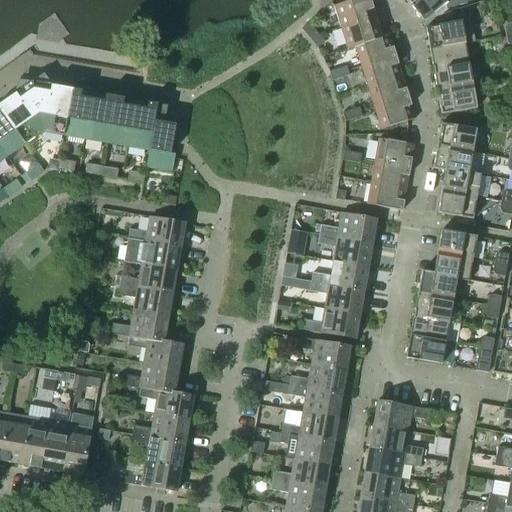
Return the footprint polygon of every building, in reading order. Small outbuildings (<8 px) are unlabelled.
[(374,18),(368,0),(356,0),(333,7),(340,29),(374,18)] [(446,11),(468,3),(465,0),(414,0),(408,5),(423,23),(444,5),(446,11)] [(380,38),(377,27),(374,18),(340,29),(347,51),(354,48),(354,47),(380,39),(380,38)] [(464,45),(460,23),(425,29),(429,51),(464,45)] [(315,34),(307,24),(300,30),(308,40),(315,34)] [(324,43),(318,37),(315,34),(308,40),(317,49),(324,43)] [(394,57),(391,48),(388,35),(380,38),(380,39),(354,47),(354,48),(360,68),(394,57)] [(468,66),(464,45),(429,51),(432,72),(468,66)] [(401,78),(397,66),(394,57),(360,68),(367,89),(401,78)] [(472,87),(468,66),(432,72),(436,94),(472,87)] [(348,76),(347,72),(345,68),(337,70),(339,79),(348,76)] [(339,79),(337,70),(328,73),(331,82),(339,79)] [(407,98),(404,89),(401,78),(367,89),(373,109),(407,98)] [(63,137),(71,91),(31,84),(0,105),(0,111),(24,146),(41,134),(63,137)] [(475,110),(472,87),(436,94),(440,116),(475,110)] [(85,141),(93,94),(71,91),(63,137),(85,141)] [(106,145),(114,98),(93,94),(85,141),(106,145)] [(127,148),(135,102),(114,98),(106,145),(127,148)] [(414,120),(407,98),(373,109),(380,131),(414,120)] [(153,129),(157,106),(135,102),(127,148),(148,152),(152,129),(153,129)] [(170,155),(174,132),(173,132),(174,126),(162,124),(165,107),(157,106),(153,129),(152,129),(148,152),(145,169),(171,174),(175,155),(170,155)] [(361,118),(360,113),(359,109),(350,112),(353,121),(361,118)] [(24,146),(0,111),(0,148),(6,158),(24,146)] [(353,121),(350,112),(341,114),(344,123),(353,121)] [(471,153),(475,131),(440,125),(436,147),(471,153)] [(409,169),(413,146),(377,140),(373,162),(409,169)] [(468,174),(471,153),(436,147),(432,170),(444,172),(444,171),(467,175),(468,174)] [(350,163),(352,154),(343,152),(341,161),(350,163)] [(359,164),(360,160),(361,155),(352,154),(350,163),(359,164)] [(73,173),(74,164),(59,161),(57,169),(73,173)] [(405,190),(409,169),(373,162),(370,184),(405,190)] [(30,182),(43,173),(38,166),(25,175),(30,182)] [(100,177),(101,169),(85,166),(84,174),(100,177)] [(116,180),(117,171),(101,169),(100,177),(116,180)] [(476,198),(480,176),(468,174),(467,175),(444,171),(444,172),(442,183),(446,184),(444,193),(476,198)] [(142,184),(144,176),(128,173),(126,182),(142,184)] [(8,197),(21,188),(16,181),(3,190),(8,197)] [(401,212),(405,190),(370,184),(366,206),(401,212)] [(344,202),(345,193),(336,191),(334,200),(344,202)] [(511,204),(511,192),(506,192),(501,195),(500,203),(511,204)] [(472,221),(476,198),(444,193),(443,201),(439,201),(437,214),(472,221)] [(174,208),(176,199),(158,196),(157,205),(174,208)] [(511,216),(511,208),(511,204),(500,203),(499,211),(501,215),(511,216)] [(371,245),(375,221),(340,214),(338,230),(320,226),(318,236),(371,245)] [(179,249),(184,224),(149,218),(146,233),(128,230),(127,240),(179,249)] [(472,260),(476,238),(440,232),(438,245),(442,246),(440,255),(472,260)] [(367,268),(371,245),(318,236),(317,245),(334,248),(332,262),(367,268)] [(175,273),(179,249),(127,240),(123,263),(140,266),(175,273)] [(506,266),(508,255),(499,253),(495,256),(493,264),(506,266)] [(468,282),(472,260),(440,255),(439,263),(435,263),(433,274),(432,276),(455,280),(468,282)] [(99,259),(91,258),(88,275),(96,276),(99,259)] [(363,293),(367,268),(332,262),(329,277),(312,274),(310,283),(363,293)] [(140,266),(123,263),(120,278),(138,281),(140,266)] [(504,278),(506,266),(493,264),(492,272),(495,276),(504,278)] [(171,296),(175,273),(140,266),(138,281),(120,278),(118,287),(171,296)] [(452,301),(455,280),(432,276),(433,274),(421,272),(417,295),(452,301)] [(358,316),(363,293),(310,283),(308,293),(326,296),(323,310),(358,316)] [(167,320),(171,296),(118,287),(117,296),(134,299),(132,314),(167,320)] [(448,322),(452,301),(417,295),(413,316),(448,322)] [(499,309),(501,298),(491,296),(487,298),(486,307),(499,309)] [(503,309),(511,310),(511,299),(505,298),(503,309)] [(497,320),(499,309),(486,307),(485,315),(487,319),(497,320)] [(511,310),(503,309),(501,320),(511,321),(511,310)] [(355,334),(358,316),(323,310),(321,324),(303,321),(301,331),(354,341),(355,334)] [(164,338),(167,320),(132,314),(129,328),(112,325),(110,335),(129,339),(146,342),(147,340),(163,342),(164,338)] [(444,343),(448,322),(413,316),(409,337),(444,343)] [(455,345),(444,343),(409,337),(405,359),(440,366),(443,352),(454,354),(455,345)] [(491,351),(493,340),(484,338),(480,341),(478,349),(491,351)] [(178,370),(182,346),(163,342),(147,340),(146,342),(129,339),(127,347),(145,350),(142,364),(178,370)] [(345,372),(348,354),(349,348),(297,339),(295,349),(312,352),(310,366),(345,372)] [(88,347),(86,344),(79,342),(77,352),(87,354),(88,347)] [(487,374),(491,351),(478,349),(474,372),(487,374)] [(511,354),(499,352),(496,351),(492,374),(511,377),(511,354)] [(82,366),(84,356),(74,354),(72,364),(82,366)] [(12,374),(14,366),(2,363),(0,372),(12,374)] [(173,394),(178,370),(142,364),(140,379),(122,376),(120,387),(139,390),(157,393),(157,391),(173,394)] [(25,376),(26,368),(14,366),(12,374),(25,376)] [(341,397),(345,372),(310,366),(308,380),(290,377),(288,387),(341,397)] [(55,381),(56,373),(44,371),(43,379),(55,381)] [(67,384),(69,375),(56,373),(55,381),(67,384)] [(98,389),(100,381),(87,378),(86,387),(98,389)] [(337,420),(341,397),(288,387),(287,396),(304,399),(302,414),(337,420)] [(192,397),(180,395),(173,394),(157,391),(157,393),(139,390),(138,398),(156,401),(153,416),(188,422),(192,397)] [(407,433),(409,419),(427,421),(429,411),(376,402),(372,427),(407,433)] [(511,410),(504,409),(502,420),(511,421),(511,410)] [(332,443),(337,420),(302,414),(299,428),(281,425),(280,434),(332,443)] [(0,462),(18,466),(26,418),(5,415),(0,442),(0,462)] [(184,445),(188,422),(153,416),(151,430),(133,427),(131,435),(184,445)] [(39,469),(47,422),(26,418),(18,466),(39,469)] [(61,473),(69,426),(47,422),(39,469),(61,473)] [(82,477),(91,430),(69,426),(61,473),(82,477)] [(404,447),(407,433),(372,427),(368,450),(421,460),(422,450),(404,447)] [(328,468),(332,443),(280,434),(278,444),(287,445),(284,460),(293,461),(328,468)] [(180,469),(184,445),(131,435),(129,445),(147,448),(145,463),(180,469)] [(511,460),(511,450),(497,448),(495,458),(511,460)] [(419,469),(421,460),(368,450),(364,474),(399,480),(401,466),(419,469)] [(511,484),(511,460),(495,458),(493,467),(511,470),(509,484),(511,484)] [(324,492),(328,468),(293,461),(291,476),(273,472),(271,482),(324,492)] [(175,493),(180,469),(145,463),(142,477),(124,474),(123,484),(175,493)] [(396,494),(399,480),(364,474),(360,497),(412,507),(414,497),(396,494)] [(304,511),(320,511),(324,492),(271,482),(270,491),(287,494),(285,509),(304,511)] [(511,508),(511,484),(509,484),(506,498),(488,495),(487,504),(511,508)] [(411,511),(412,507),(360,497),(356,511),(411,511)]
